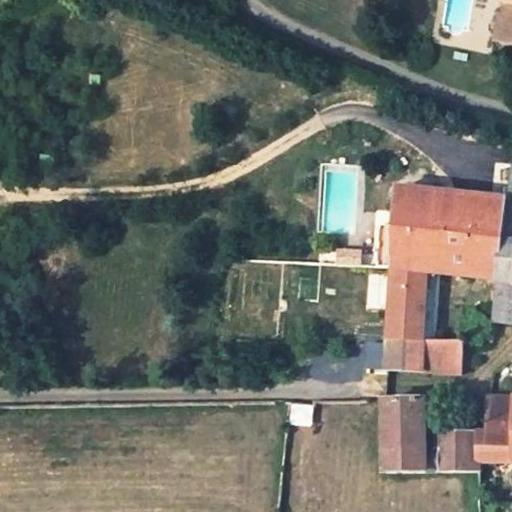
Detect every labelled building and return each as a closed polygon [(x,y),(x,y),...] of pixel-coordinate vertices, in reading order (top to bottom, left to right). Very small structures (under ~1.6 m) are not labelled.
[(511,0),(501,0),(500,9),(511,10),(511,0)] [(387,343),(427,345),(432,278),(501,286),(505,241),(508,198),(396,188),(387,343)] [(511,241),(505,241),(501,286),(511,287),(511,241)] [(511,325),(511,287),(501,286),(497,324),(511,325)] [(385,375),(425,377),(427,345),(387,343),(385,375)] [(427,345),(425,377),(462,379),(463,346),(427,345)] [(476,433),(475,464),(511,462),(511,508),(479,507),(480,511),(511,511),(511,396),(486,398),(485,406),(486,434),(476,433)] [(475,464),(476,433),(425,434),(426,400),(386,400),(387,472),(475,472),(475,464)]
